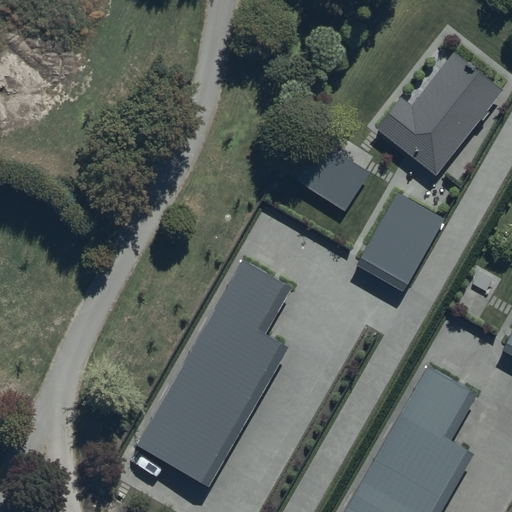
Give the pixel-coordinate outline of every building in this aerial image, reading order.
[(434,170),(500,85),(449,45),(407,98),(399,91),(374,123),(434,170)] [(367,181),(330,158),(341,141),(320,128),(306,149),(322,159),(306,184),(348,211),(367,181)] [(428,211),(404,195),(392,212),(383,206),(371,224),(404,247),(428,211)] [(339,275),(269,235),(262,249),(331,289),(339,275)] [(341,360),(372,304),(341,287),(310,343),(341,360)] [(499,394),(426,351),(369,448),(443,491),(499,394)] [(225,511),(227,509),(213,502),(207,511),(225,511)]
